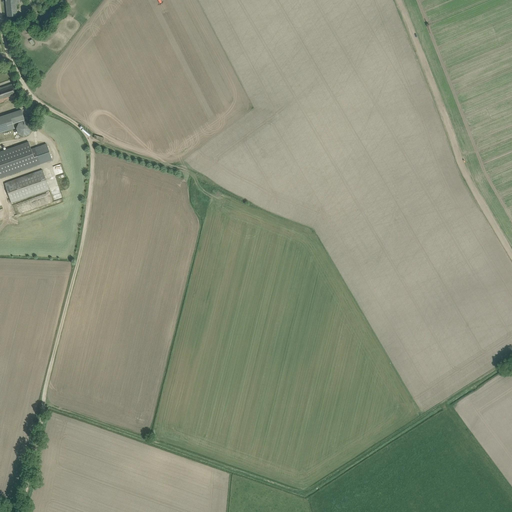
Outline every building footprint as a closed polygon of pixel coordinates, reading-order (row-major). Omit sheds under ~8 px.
[(19,4),(19,0),(5,0),(7,17),(17,16),(16,4),(19,4)] [(38,30),(43,33),(63,4),(56,0),(40,24),(41,25),(38,30)] [(13,84),(8,85),(0,87),(0,102),(4,101),(3,100),(17,95),(13,84)] [(0,116),(0,133),(14,129),(13,124),(25,120),(21,110),(0,116)] [(17,128),(17,129),(17,130),(17,131),(18,131),(18,132),(18,133),(19,133),(19,134),(20,134),(20,135),(21,135),(22,135),(23,135),(24,136),(25,136),(25,135),(26,135),(27,135),(28,134),(29,134),(29,133),(30,133),(30,132),(31,131),(31,130),(31,129),(31,128),(31,127),(31,126),(30,126),(30,125),(29,124),(29,123),(28,123),(28,122),(27,122),(26,122),(25,122),(24,121),(23,121),(23,122),(22,122),(21,122),(20,123),(19,124),(18,124),(18,125),(18,126),(17,126),(17,127),(17,128)] [(46,144),(31,149),(29,141),(0,151),(0,178),(52,160),(46,144)] [(4,183),(11,203),(49,189),(42,170),(4,183)]
